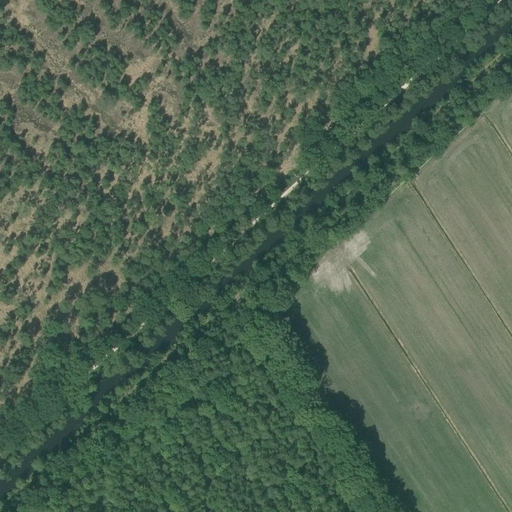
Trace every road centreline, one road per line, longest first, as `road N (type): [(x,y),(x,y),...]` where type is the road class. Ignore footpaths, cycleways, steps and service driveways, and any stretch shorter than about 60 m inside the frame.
road 1 (track): [(0,452),(499,0)]
road 2 (track): [(255,323),(379,511)]
